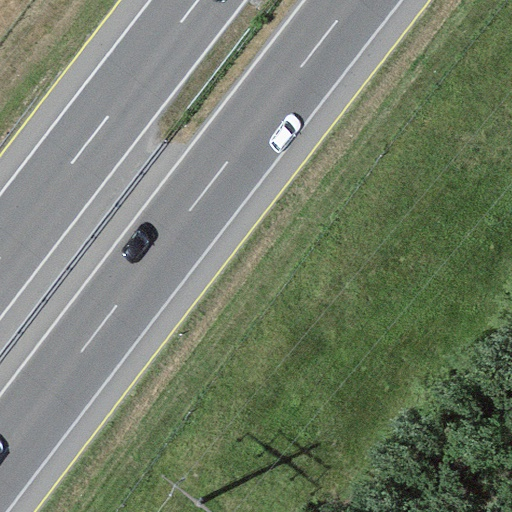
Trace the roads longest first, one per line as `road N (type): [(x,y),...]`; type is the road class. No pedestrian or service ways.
road 1 (motorway): [(0,460),(355,0)]
road 2 (motorway): [(200,0),(0,259)]
